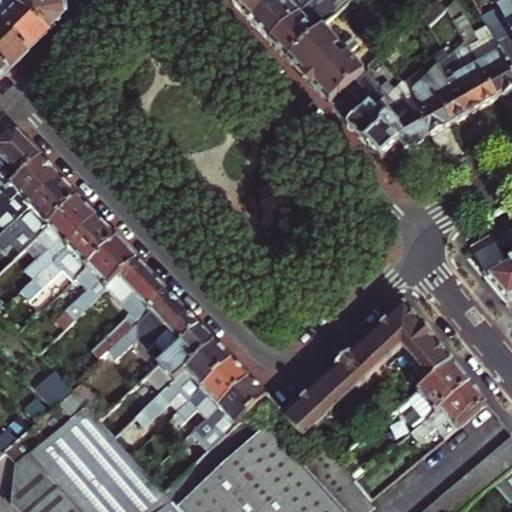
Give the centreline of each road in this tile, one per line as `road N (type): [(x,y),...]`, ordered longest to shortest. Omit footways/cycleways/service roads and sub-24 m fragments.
road 1 (residential): [(10,100),(254,354),(304,362),(423,255)]
road 2 (residential): [(413,234),(195,0)]
road 3 (residential): [(511,367),(423,255)]
road 4 (residential): [(107,10),(10,100)]
